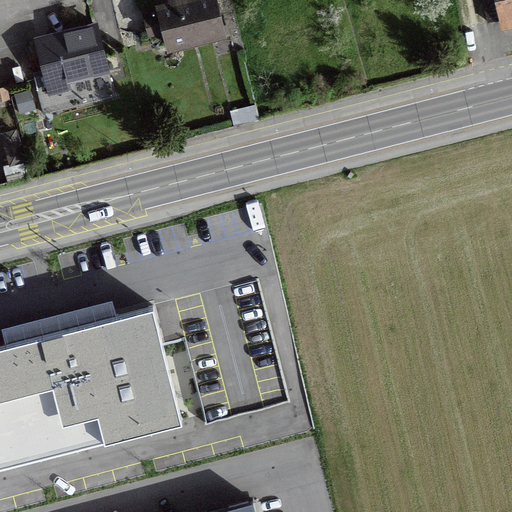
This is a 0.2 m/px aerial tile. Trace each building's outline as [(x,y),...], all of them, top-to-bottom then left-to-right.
[(191,0),(177,0),(178,5),(143,14),(148,34),(163,30),(168,48),(220,34),(211,0),(196,0),(192,1),(191,0)] [(511,0),(494,0),(499,21),(511,18),(511,0)] [(42,114),(112,97),(94,26),(35,41),(44,78),(33,81),(42,114)] [(0,467),(188,419),(168,342),(183,338),(205,421),(290,400),(259,277),(173,299),(174,299),(158,303),(156,294),(55,320),(18,329),(0,333),(0,467)] [(257,511),(253,497),(195,511),(257,511)]
